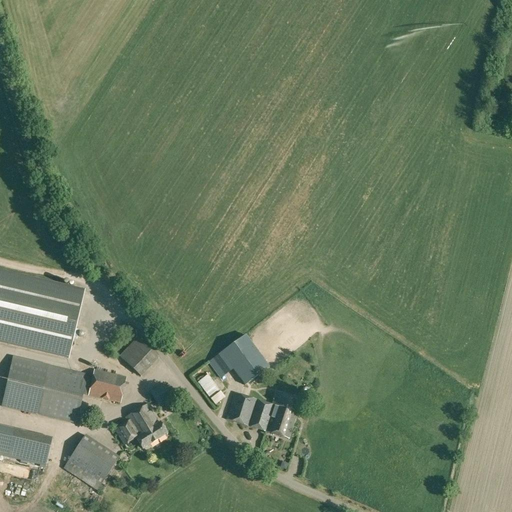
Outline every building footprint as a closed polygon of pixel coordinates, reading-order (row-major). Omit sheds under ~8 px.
[(0,342),(68,358),(84,292),(0,272),(0,342)] [(245,385),(269,368),(245,335),(221,353),(208,363),(220,379),(233,369),(245,385)] [(140,376),(157,358),(141,343),(124,361),(140,376)] [(92,379),(86,377),(87,375),(48,366),(48,365),(13,357),(2,407),(37,415),(37,414),(76,424),(83,391),(89,392),(88,396),(120,403),(126,378),(94,370),(92,379)] [(216,402),(225,395),(208,374),(199,381),(216,402)] [(158,407),(173,398),(165,384),(150,393),(158,407)] [(289,439),(301,400),(276,392),(272,405),(235,394),(226,420),(264,432),(289,439)] [(156,420),(147,405),(125,418),(127,422),(114,430),(124,446),(135,439),(142,450),(167,434),(166,433),(167,431),(165,428),(163,428),(160,422),(160,423),(157,419),(156,420)] [(51,450),(54,434),(24,428),(23,434),(11,432),(6,456),(36,461),(39,448),(51,450)] [(97,491),(119,457),(85,435),(62,469),(97,491)]
